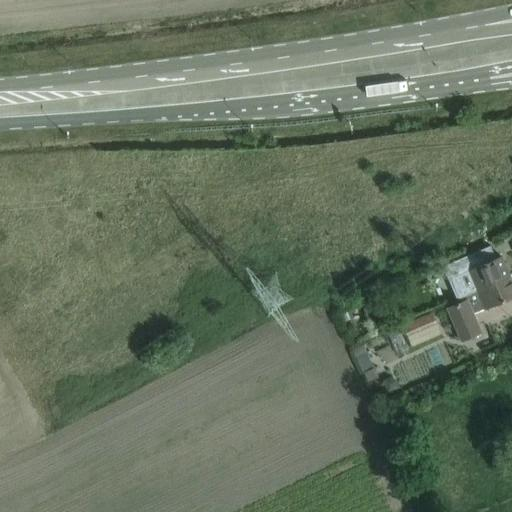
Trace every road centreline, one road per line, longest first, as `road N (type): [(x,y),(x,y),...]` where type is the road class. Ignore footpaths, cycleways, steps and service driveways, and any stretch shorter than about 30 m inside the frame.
road 1 (secondary): [(511,18),(0,89)]
road 2 (secondary): [(0,120),(255,108),(495,77)]
